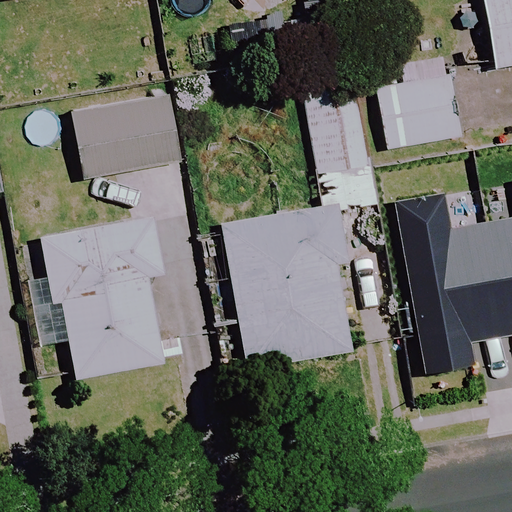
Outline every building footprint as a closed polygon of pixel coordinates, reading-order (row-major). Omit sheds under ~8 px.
[(511,0),(478,0),(491,69),(511,65),(511,0)] [(456,138),(447,77),(373,89),(383,150),(456,138)] [(316,180),(367,170),(351,85),(300,95),(316,180)] [(175,162),(162,92),(65,109),(78,180),(175,162)] [(333,210),(373,202),(367,170),(316,180),(321,207),(321,208),(218,227),(245,370),(347,351),(331,263),(342,261),(333,210)] [(149,219),(40,238),(43,254),(25,257),(40,345),(66,340),(73,378),(158,364),(144,276),(159,274),(149,219)] [(511,227),(453,238),(455,246),(401,255),(415,331),(511,312),(511,227)]
